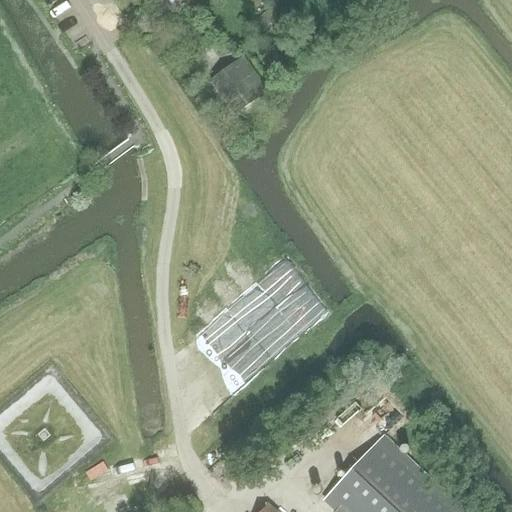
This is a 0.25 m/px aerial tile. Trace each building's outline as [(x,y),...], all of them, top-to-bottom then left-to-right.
[(168,0),(176,10),(188,0),(168,0)] [(279,20),(271,10),(262,18),(269,28),(279,20)] [(244,58),(236,64),(212,82),(236,115),(260,97),(268,91),(244,58)] [(217,232),(219,221),(198,216),(195,228),(217,232)] [(459,511),(383,440),(325,502),(335,511),(459,511)]
